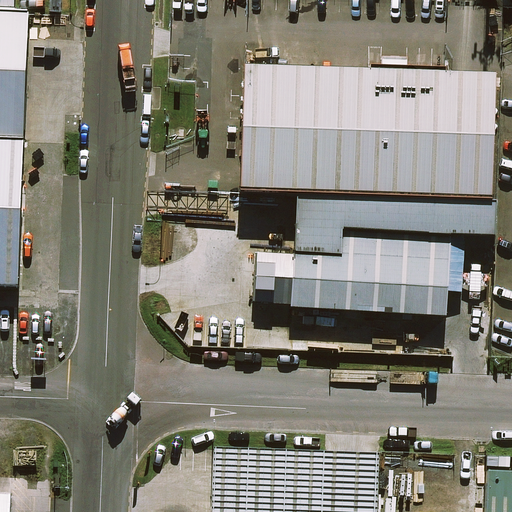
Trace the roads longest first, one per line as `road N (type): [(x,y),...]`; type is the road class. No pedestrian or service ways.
road 1 (residential): [(104,400),(511,416)]
road 2 (residential): [(120,0),(104,400)]
